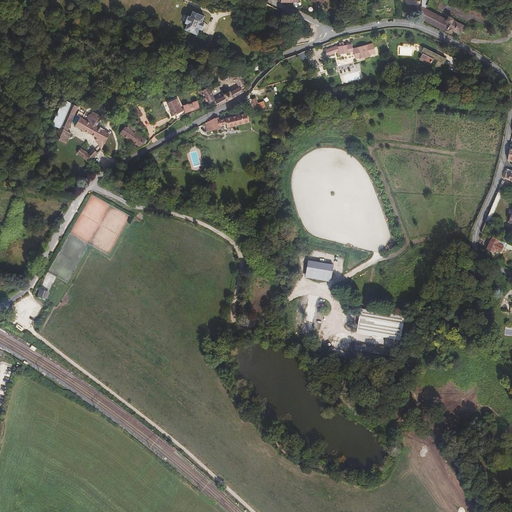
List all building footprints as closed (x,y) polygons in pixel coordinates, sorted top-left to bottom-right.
[(421,7),(421,20),(448,33),(451,30),(459,33),(463,26),(451,20),(452,19),(447,17),(446,17),(443,16),(442,17),(432,12),(438,0),(430,0),(426,9),(421,7)] [(448,5),(486,21),(487,18),(450,2),(448,5)] [(188,18),(186,17),(183,24),(185,25),(182,31),(194,36),(197,30),(199,31),(202,24),(200,23),(202,17),(191,12),(188,18)] [(355,57),(358,56),(359,57),(370,53),(369,53),(375,51),(371,41),(366,43),(355,46),(352,47),(351,43),(341,45),(341,43),(324,49),(326,56),(334,53),(334,52),(336,51),(337,54),(348,52),(348,51),(353,50),(355,57)] [(427,64),(430,59),(434,61),(432,65),(433,65),(441,66),(442,63),(441,62),(443,59),(437,55),(436,56),(432,54),(433,53),(421,47),(418,53),(420,54),(417,59),(426,63),(427,64)] [(254,71),(261,67),(258,62),(251,66),(254,71)] [(488,78),(492,73),(488,69),(482,78),(486,80),(488,78)] [(238,85),(242,83),(243,82),(237,70),(230,74),(237,86),(238,85)] [(317,74),(316,71),(290,78),(291,81),(317,74)] [(214,108),(242,92),(239,87),(230,92),(229,91),(221,95),(222,96),(213,102),(213,101),(213,100),(211,96),(212,96),(209,92),(208,92),(206,88),(200,92),(202,95),(200,95),(201,98),(203,97),(204,99),(203,100),(205,105),(210,102),(214,108)] [(253,111),(258,109),(254,98),(249,100),(253,111)] [(176,120),(177,121),(179,120),(179,118),(182,115),(179,108),(181,107),(177,99),(166,104),(173,117),(175,115),(176,117),(175,119),(176,120)] [(203,110),(202,108),(200,109),(199,104),(197,104),(197,103),(192,104),(193,105),(188,107),(187,106),(183,107),(185,114),(191,112),(198,111),(203,110)] [(76,108),(68,105),(57,110),(49,128),(56,131),(53,140),(65,145),(69,134),(66,133),(76,108)] [(142,117),(138,109),(133,111),(138,119),(142,117)] [(99,151),(101,150),(107,136),(103,133),(101,132),(94,128),(98,123),(89,117),(89,119),(78,113),(75,117),(77,118),(76,119),(75,118),(73,122),(75,124),(73,127),(88,136),(87,137),(93,141),(99,151)] [(234,116),(237,126),(248,122),(246,113),(234,116)] [(217,118),(208,122),(211,131),(220,129),(219,126),(226,124),(226,128),(237,126),(234,116),(218,121),(217,118)] [(135,136),(133,132),(120,126),(117,134),(132,141),(135,136)] [(146,138),(133,132),(135,136),(132,141),(143,146),(146,138)] [(200,135),(194,132),(185,136),(188,141),(200,135)] [(87,163),(90,160),(97,154),(92,149),(87,154),(80,148),(75,154),(87,163)] [(511,182),(511,171),(507,170),(503,178),(511,182)] [(502,199),(505,193),(498,190),(495,196),(502,199)] [(501,244),(502,242),(491,238),(486,250),(493,253),(494,249),(501,251),(503,245),(501,244)] [(330,282),(333,265),(308,260),(305,278),(330,282)] [(40,288),(48,292),(56,277),(48,273),(40,288)] [(48,294),(40,291),(37,298),(45,301),(48,294)] [(436,308),(442,311),(448,302),(442,298),(436,308)] [(302,334),(303,306),(295,306),(293,334),(302,334)] [(361,311),(357,332),(400,341),(404,319),(361,311)] [(309,314),(309,331),(316,331),(317,315),(309,314)] [(392,357),(393,351),(364,346),(363,352),(392,357)]
